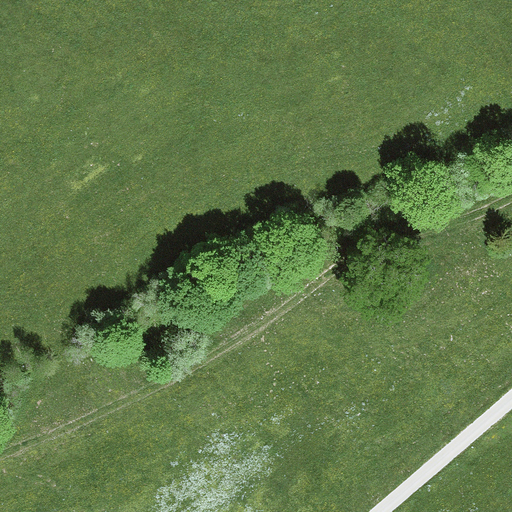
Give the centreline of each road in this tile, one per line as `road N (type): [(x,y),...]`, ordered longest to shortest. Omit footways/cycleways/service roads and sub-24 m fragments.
road 1 (track): [(0,456),(511,191)]
road 2 (unclassified): [(378,511),(511,397)]
